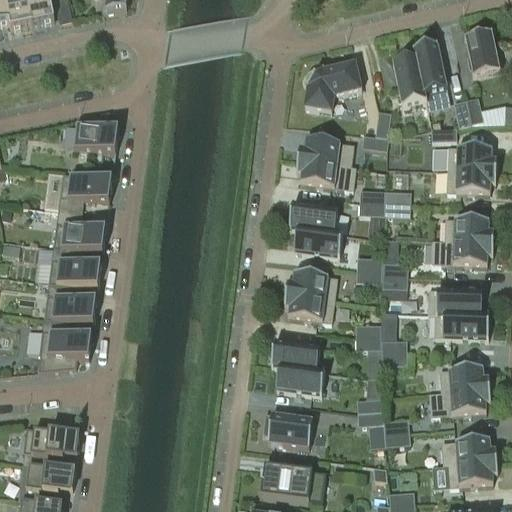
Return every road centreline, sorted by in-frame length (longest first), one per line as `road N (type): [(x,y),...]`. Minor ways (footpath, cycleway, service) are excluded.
road 1 (residential): [(225,511),(284,52)]
road 2 (residential): [(145,98),(105,392)]
road 3 (residential): [(284,52),(511,4)]
road 4 (residential): [(150,50),(125,34),(0,58)]
road 5 (residential): [(0,130),(145,98)]
road 6 (residential): [(105,392),(90,511)]
